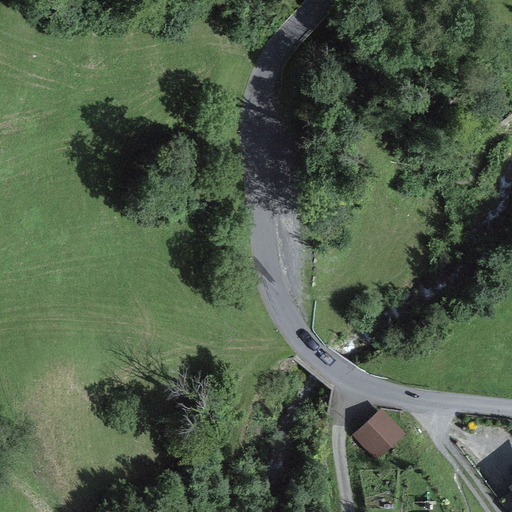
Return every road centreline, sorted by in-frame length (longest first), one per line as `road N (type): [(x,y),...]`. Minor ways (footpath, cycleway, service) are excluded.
road 1 (tertiary): [(323,0),(269,63),(255,109),(274,298),(303,344),(351,383),(511,408)]
road 2 (track): [(426,399),(440,440),(494,511)]
road 3 (track): [(351,383),(340,451),(350,511)]
